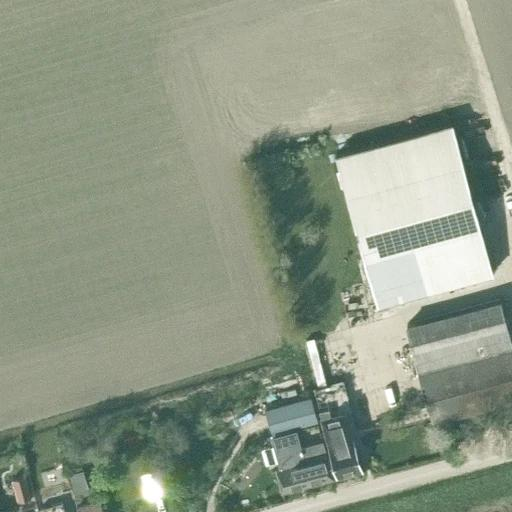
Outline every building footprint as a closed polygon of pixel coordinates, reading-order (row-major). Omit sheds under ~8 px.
[(492,271),(482,236),(451,121),(335,153),(376,302),(492,271)] [(499,298),(405,323),(417,369),(432,423),(511,401),(511,346),(511,344),(499,298)] [(320,333),(309,335),(314,380),(325,378),(320,333)] [(351,438),(350,433),(356,431),(342,379),(312,387),(320,417),(333,463),(331,464),(334,476),(336,476),(360,470),(354,448),(357,447),(354,437),(351,438)] [(270,432),(316,420),(310,396),(264,409),(270,432)] [(332,478),(332,477),(334,476),(331,464),(328,465),(326,456),(324,456),(320,441),(299,446),(294,429),(271,435),(280,468),(275,469),(281,491),(332,478)] [(89,492),(82,469),(67,473),(74,496),(89,492)] [(151,496),(164,491),(156,469),(142,474),(151,496)] [(16,500),(28,497),(23,474),(10,477),(16,500)] [(63,511),(60,501),(52,503),(50,492),(36,496),(39,506),(38,507),(38,511),(63,511)] [(101,511),(98,500),(76,506),(75,506),(76,511),(123,511),(122,508),(106,511),(101,511)]
